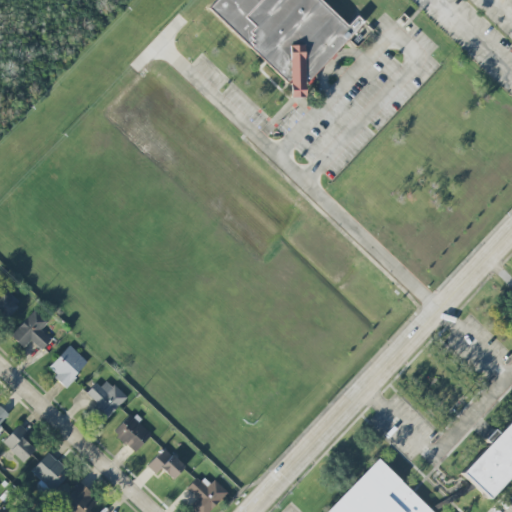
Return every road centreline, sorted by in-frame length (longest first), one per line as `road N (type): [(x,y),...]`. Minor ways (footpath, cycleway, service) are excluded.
road 1 (tertiary): [(249,511),(511,230)]
road 2 (residential): [(150,511),(0,367)]
